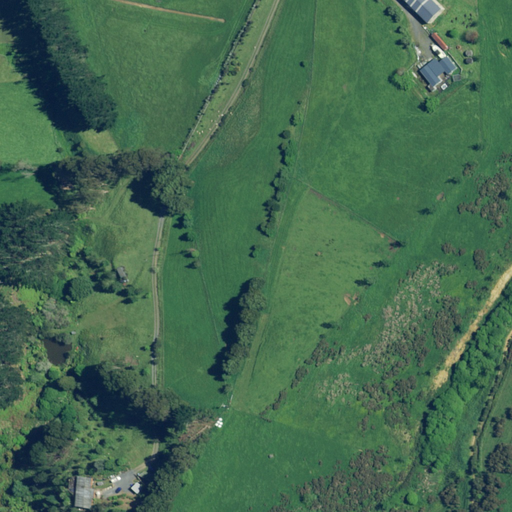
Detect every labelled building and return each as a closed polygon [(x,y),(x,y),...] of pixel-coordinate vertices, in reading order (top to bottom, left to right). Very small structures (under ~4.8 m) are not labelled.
[(435,90),(433,87),(441,81),(438,76),(445,70),(448,75),(457,68),(448,56),(439,63),(436,59),(421,71),(431,84),(427,87),(431,93),(435,90)] [(444,83),(440,87),(443,91),(448,87),(444,83)] [(125,267),(119,269),(122,279),(128,277),(125,267)] [(154,477),(144,471),(141,476),(151,482),(154,477)] [(99,478),(84,476),(79,506),(93,509),(97,489),(99,478)]
